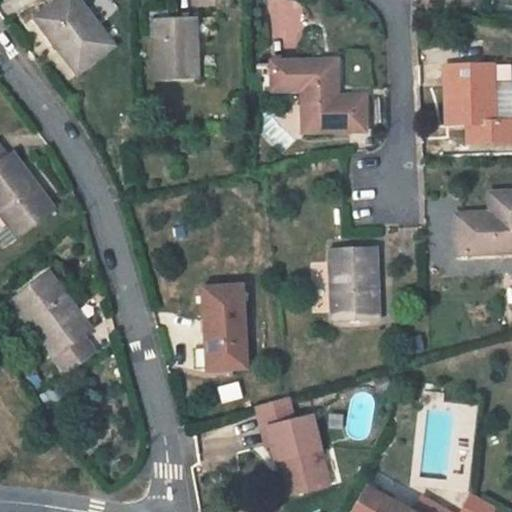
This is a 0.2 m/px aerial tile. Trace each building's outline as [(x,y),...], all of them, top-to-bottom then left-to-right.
[(59,0),(34,20),(77,75),(113,47),(76,0),(59,0)] [(151,21),(154,82),(197,80),(194,19),(151,21)] [(303,134),(366,132),(364,97),(337,98),(331,98),(331,91),(336,91),(336,62),(271,64),(272,92),(302,91),(303,134)] [(494,66),(444,68),(446,125),(466,124),(472,124),(473,144),(511,142),(511,82),(495,83),(494,66)] [(55,211),(29,176),(20,182),(12,171),(21,165),(12,153),(7,156),(0,145),(0,217),(17,240),(55,211)] [(21,165),(12,171),(20,182),(29,176),(21,165)] [(481,218),(481,214),(454,216),(456,256),(511,252),(511,193),(489,195),(490,214),(490,217),(481,218)] [(328,251),(331,323),(379,321),(376,249),(328,251)] [(48,272),(10,302),(53,359),(66,376),(96,354),(84,337),(92,331),(48,272)] [(242,286),(201,289),(203,317),(206,373),(247,371),(244,314),(242,286)] [(388,378),(375,380),(377,392),(390,390),(388,378)] [(41,397),(55,417),(69,406),(58,390),(52,395),(49,390),(41,397)] [(271,446),(275,461),(283,459),(291,495),(329,486),(312,416),(294,421),(288,398),(257,407),(263,430),(267,429),(271,446)] [(263,430),(267,447),(271,446),(267,429),(263,430)] [(291,495),(283,459),(275,461),(284,497),(291,495)] [(443,511),(420,499),(412,511),(406,511),(366,489),(353,511),(443,511)] [(475,499),(467,511),(492,511),(494,509),(475,499)]
